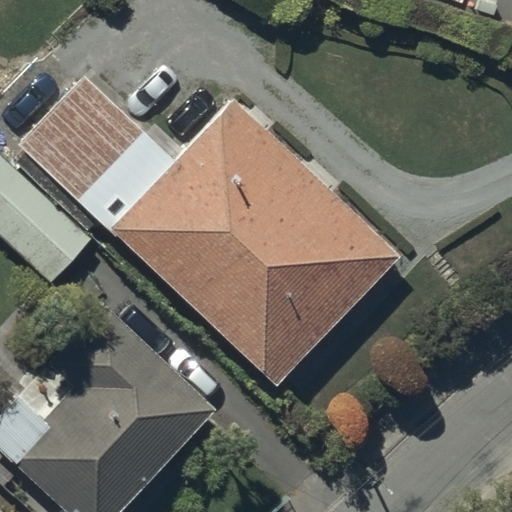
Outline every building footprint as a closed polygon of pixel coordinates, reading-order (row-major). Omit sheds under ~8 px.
[(511,0),(408,0),(408,2),(501,32),(511,0)] [(77,58),(12,128),(265,367),(388,237),(225,84),(168,144),(77,58)] [(83,226),(0,149),(0,226),(45,267),(83,226)] [(12,381),(0,393),(0,440),(75,511),(98,511),(209,396),(98,290),(41,350),(65,373),(36,404),(12,381)] [(0,511),(8,511),(0,503),(0,511)]
